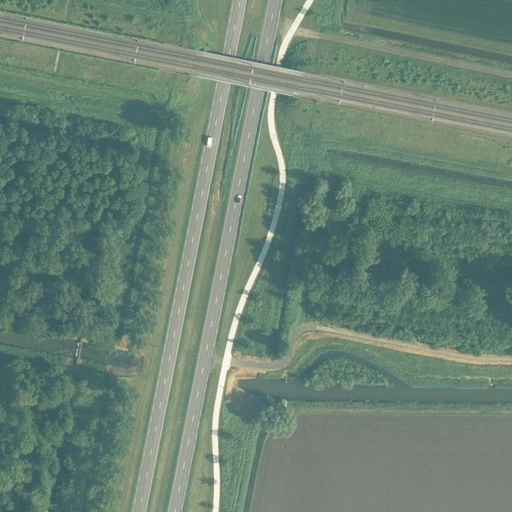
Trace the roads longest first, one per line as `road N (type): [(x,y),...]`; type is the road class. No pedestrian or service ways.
road 1 (primary): [(175,511),(275,0)]
road 2 (primary): [(236,0),(136,511)]
